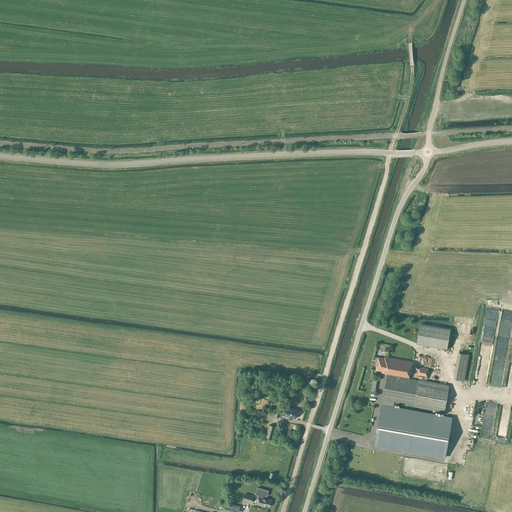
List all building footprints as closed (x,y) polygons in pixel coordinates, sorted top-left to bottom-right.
[(420,324),(416,344),(447,350),(450,330),(420,324)] [(505,382),(509,354),(507,353),(509,338),(497,337),(491,385),(499,386),(499,381),(505,382)] [(469,355),(460,354),(456,380),(464,382),(469,355)] [(395,375),(409,378),(410,374),(411,374),(414,362),(384,357),(384,359),(378,357),(376,370),(382,371),(382,373),(387,374),(374,445),(445,458),(453,416),(394,406),(394,403),(445,412),(449,384),(418,379),(395,375)] [(417,374),(427,376),(429,368),(419,367),(417,374)] [(501,404),(496,436),(504,437),(509,406),(501,404)] [(285,406),(283,415),(282,417),(288,419),(289,417),(295,419),(298,410),(285,406)] [(266,437),(273,439),(276,427),(269,425),(266,437)] [(242,500),(251,503),(253,496),(244,493),(242,500)] [(264,505),(269,506),(271,500),(258,497),(256,504),(264,506),(264,505)] [(224,511),(229,511),(232,511),(234,505),(226,503),(224,511)]
